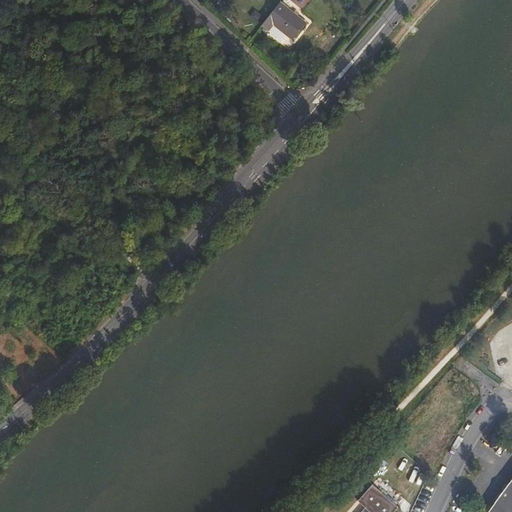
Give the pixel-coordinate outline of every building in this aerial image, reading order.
[(279,3),(260,26),(268,32),(273,25),(292,41),(305,25),(279,3)] [(123,102),(111,114),(118,121),(130,109),(123,102)] [(392,462),(387,468),(399,478),(404,472),(392,462)] [(375,466),(369,473),(374,478),(381,470),(375,466)] [(511,511),(511,479),(488,511),(511,511)] [(393,511),(398,507),(372,484),(357,501),(365,508),(361,511),(393,511)]
